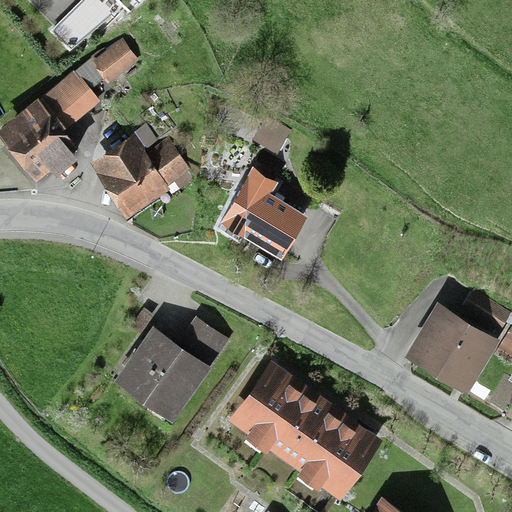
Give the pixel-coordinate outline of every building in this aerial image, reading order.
[(123,43),(98,58),(109,75),(134,60),(123,43)] [(0,132),(0,134),(37,181),(72,154),(54,130),(96,97),(76,73),(0,132)] [(191,181),(171,147),(147,162),(139,149),(99,173),(126,219),(191,181)] [(264,151),(255,168),(275,178),(284,162),(264,151)] [(301,223),(241,187),(220,222),(281,257),(301,223)] [(476,290),(465,305),(499,328),(509,313),(476,290)] [(493,345),(440,311),(412,354),(465,389),(493,345)] [(511,330),(496,351),(511,361),(511,330)] [(204,372),(150,335),(119,380),(173,417),(204,372)] [(374,444),(271,367),(232,418),(336,495),(374,444)]
